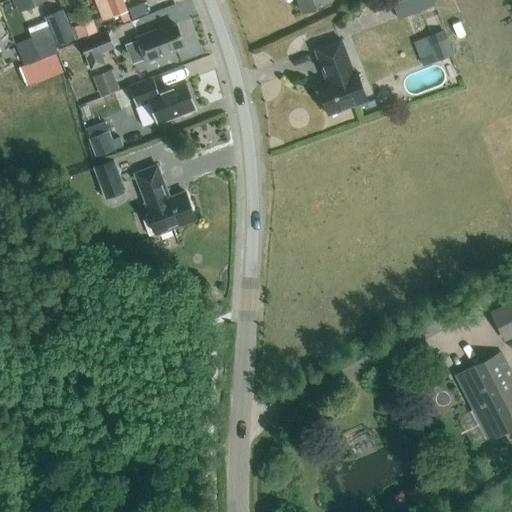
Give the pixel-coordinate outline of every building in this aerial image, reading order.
[(13,0),(19,11),(41,0),(13,0)] [(75,0),(64,0),(69,9),(77,5),(75,0)] [(127,10),(122,0),(107,0),(113,16),(127,10)] [(328,0),(299,0),(303,12),(329,2),(328,0)] [(435,5),(433,0),(390,0),(398,19),(435,5)] [(144,4),(129,9),(133,19),(148,14),(144,4)] [(71,28),(62,8),(44,15),(53,36),(58,47),(76,39),(71,27),(71,28)] [(16,18),(9,21),(13,31),(20,28),(16,18)] [(98,30),(93,19),(71,27),(76,39),(98,30)] [(184,44),(176,24),(167,28),(166,25),(137,37),(146,62),(176,50),(175,48),(184,44)] [(101,52),(114,47),(107,30),(79,41),(90,69),(105,63),(101,52)] [(430,36),(439,59),(452,54),(443,31),(430,36)] [(53,36),(34,43),(35,46),(40,58),(56,52),(60,51),(58,47),(53,36)] [(328,114),(368,100),(356,70),(353,71),(342,39),(315,49),(327,81),(317,84),(328,114)] [(24,64),(40,58),(35,46),(20,51),(24,64)] [(63,71),(56,52),(40,58),(24,64),(18,66),(26,84),(63,71)] [(112,70),(93,78),(101,98),(120,90),(112,70)] [(158,92),(153,77),(129,87),(136,106),(148,101),(157,124),(196,109),(186,81),(158,92)] [(116,148),(109,129),(89,137),(95,156),(116,148)] [(113,160),(94,167),(105,198),(125,190),(113,160)] [(196,219),(185,191),(169,197),(157,165),(134,173),(147,206),(146,206),(156,234),(196,219)] [(511,299),(501,305),(511,327),(511,299)] [(511,376),(500,354),(458,376),(490,438),(511,425),(511,376)]
